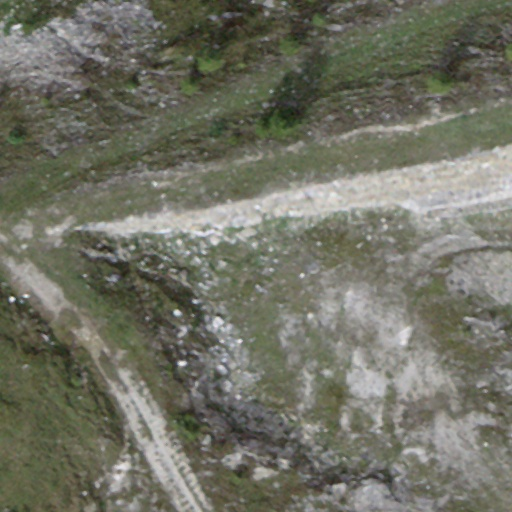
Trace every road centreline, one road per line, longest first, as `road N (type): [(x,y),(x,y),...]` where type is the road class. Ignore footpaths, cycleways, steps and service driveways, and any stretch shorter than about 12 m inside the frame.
road 1 (track): [(511,235),(468,240),(419,262),(402,333),(404,425),(421,511)]
road 2 (track): [(199,511),(35,287),(0,254)]
